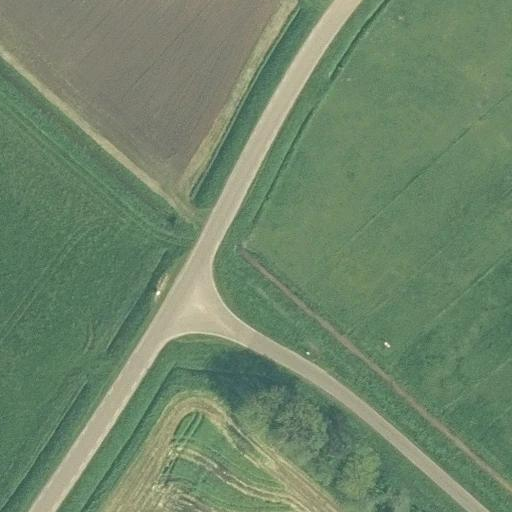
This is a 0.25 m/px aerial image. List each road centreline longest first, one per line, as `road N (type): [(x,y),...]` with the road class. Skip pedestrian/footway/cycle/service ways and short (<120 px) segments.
road 1 (unclassified): [(478,511),(343,393),(180,296)]
road 2 (tertiary): [(180,296),(292,79),(347,0)]
road 3 (tertiary): [(41,511),(180,296)]
